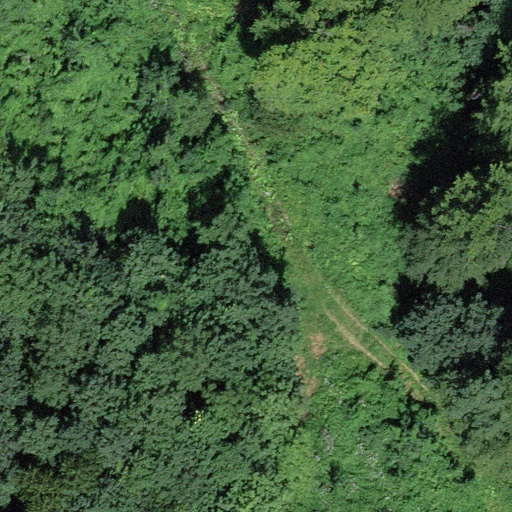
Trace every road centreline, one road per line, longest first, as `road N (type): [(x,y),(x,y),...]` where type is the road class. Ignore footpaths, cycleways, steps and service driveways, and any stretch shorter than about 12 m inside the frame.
road 1 (track): [(157,0),(249,171),(461,511)]
road 2 (track): [(347,334),(301,370),(289,511)]
